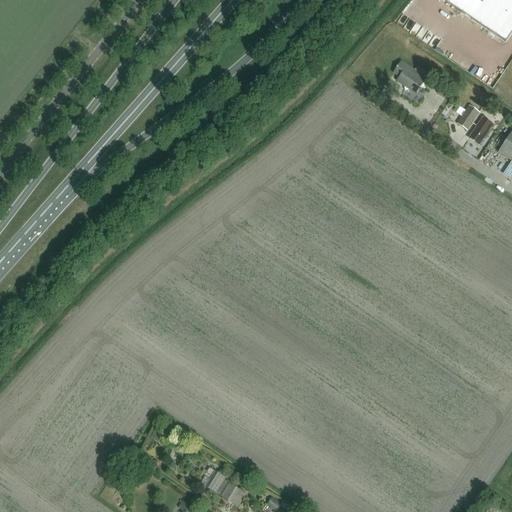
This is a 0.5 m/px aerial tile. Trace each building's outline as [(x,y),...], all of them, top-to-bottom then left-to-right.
[(511,0),(441,0),(506,43),(511,33),(511,0)] [(401,62),(393,73),(400,77),(397,82),(416,95),(427,79),(425,78),(415,71),(401,62)] [(417,67),(415,71),(425,78),(428,73),(417,67)] [(456,124),(468,131),(480,113),(469,106),(465,111),(460,108),(456,113),(461,116),(456,124)] [(485,141),(490,134),(495,127),(483,119),(469,139),(479,146),(483,140),(485,141)] [(511,133),(508,139),(504,136),(498,144),(503,147),(499,153),(511,161),(511,133)] [(153,432),(149,438),(157,442),(160,436),(153,432)] [(147,463),(150,459),(141,452),(138,457),(147,463)] [(209,478),(213,471),(210,468),(205,475),(209,478)] [(211,491),(220,475),(214,471),(204,487),(211,491)] [(143,481),(147,476),(143,472),(139,477),(143,481)] [(217,494),(237,508),(246,495),(225,481),(217,494)] [(266,505),(276,511),(281,504),(271,498),(266,505)] [(182,502),(179,508),(185,511),(189,506),(182,502)] [(296,511),(297,511),(282,503),(279,509),(284,511),(296,511)]
